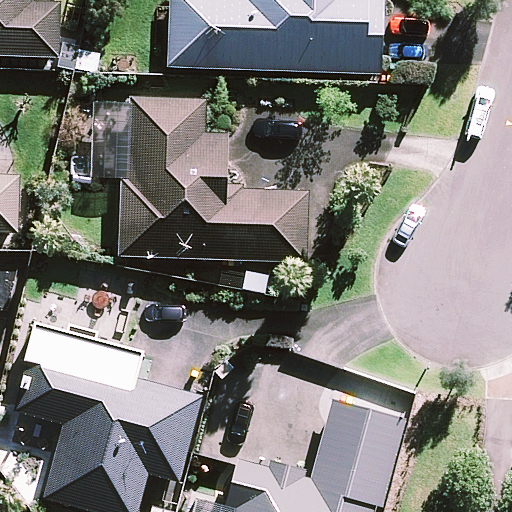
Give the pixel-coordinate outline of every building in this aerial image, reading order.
[(0,0),(0,66),(67,69),(69,13),(40,12),(40,0),(0,0)] [(177,0),(175,77),(383,83),(385,11),(376,11),(376,0),(177,0)] [(128,190),(125,267),(315,275),(317,201),(252,199),(252,195),(233,194),(235,143),(212,143),(214,110),(138,107),(135,191),(128,190)] [(0,239),(27,240),(28,187),(0,186),(0,239)] [(50,508),(63,511),(148,511),(156,484),(187,492),(211,405),(145,387),(152,364),(44,334),(26,401),(32,402),(26,422),(71,434),(50,508)] [(387,511),(411,427),(340,407),(318,488),(311,486),(313,479),(278,470),(276,476),(246,468),(245,472),(233,511),(387,511)]
